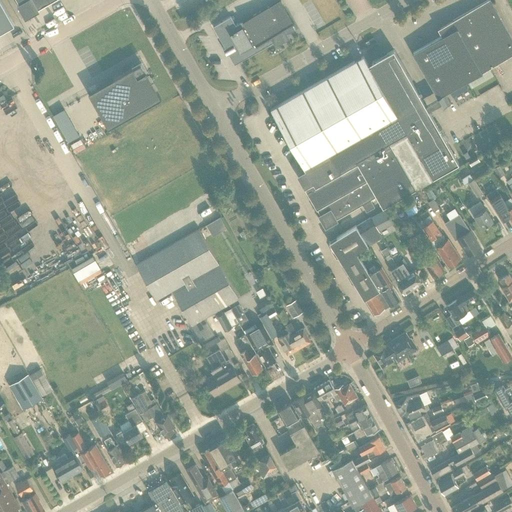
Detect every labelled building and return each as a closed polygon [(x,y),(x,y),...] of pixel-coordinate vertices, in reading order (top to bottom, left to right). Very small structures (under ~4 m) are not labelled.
[(0,0),(0,32),(14,24),(0,0)] [(26,18),(40,10),(39,8),(53,0),(17,0),(19,3),(17,4),(26,18)] [(280,0),(279,0),(236,25),(231,16),(213,26),(225,47),(223,49),(227,55),(229,54),(235,64),(274,41),(276,44),(288,37),(287,34),(295,29),(292,25),(294,24),(280,0)] [(446,93),(511,55),(511,38),(490,0),(488,0),(437,29),(441,37),(413,53),(438,97),(446,93)] [(394,49),(368,64),(364,56),(271,109),(305,169),(297,174),(322,216),(326,214),(327,216),(331,217),(332,216),(335,220),(362,204),(366,211),(375,206),(371,199),(377,196),(383,206),(459,163),(428,110),(425,104),(394,49)] [(89,93),(108,128),(161,98),(157,90),(146,71),(145,71),(141,64),(133,68),(133,67),(114,78),(89,93)] [(428,110),(441,102),(443,106),(451,101),(446,93),(438,97),(425,104),(428,110)] [(471,165),(480,161),(477,156),(469,161),(471,165)] [(494,169),(500,177),(505,174),(499,165),(494,169)] [(461,179),(464,185),(473,179),(470,173),(461,179)] [(479,176),(474,178),(476,181),(478,185),(483,182),(479,176)] [(478,185),(476,181),(474,178),(468,182),(477,197),(483,193),(478,185)] [(431,185),(426,188),(429,193),(434,190),(431,185)] [(505,222),(511,218),(511,220),(511,205),(509,208),(496,189),(487,195),(505,222)] [(395,207),(398,214),(416,205),(411,196),(401,201),(402,203),(395,207)] [(428,202),(434,211),(440,208),(434,199),(428,202)] [(485,208),(480,201),(469,209),(473,216),(475,215),(482,227),(493,220),(486,208),(485,208)] [(394,223),(385,208),(371,217),(380,231),(394,223)] [(458,237),(468,253),(481,245),(471,229),(470,229),(460,213),(445,222),(456,239),(458,237)] [(220,217),(206,225),(213,236),(227,228),(220,217)] [(371,217),(357,225),(356,225),(329,241),(345,267),(360,257),(358,253),(383,237),(371,217)] [(449,266),(461,258),(448,239),(446,240),(433,220),(423,227),(449,266)] [(412,237),(411,237),(411,236),(413,235),(408,226),(407,227),(406,227),(399,231),(405,242),(411,252),(418,247),(412,237)] [(214,334),(205,318),(239,298),(198,228),(136,264),(156,299),(172,290),(202,341),(214,334)] [(399,265),(393,255),(392,255),(388,248),(382,251),(392,268),(391,269),(397,280),(396,281),(405,294),(414,288),(399,265)] [(431,248),(426,251),(425,250),(416,256),(421,265),(425,262),(434,276),(445,269),(431,248)] [(414,269),(409,272),(397,252),(393,255),(399,265),(414,288),(423,283),(414,269)] [(370,273),(360,257),(345,267),(374,314),(390,304),(381,289),(380,289),(370,273)] [(263,268),(266,272),(275,266),(273,262),(263,268)] [(377,269),(370,273),(380,289),(381,289),(390,304),(399,298),(391,284),(392,283),(382,265),(377,268),(377,269)] [(510,302),(511,300),(511,278),(509,274),(500,279),(504,287),(502,288),(510,302)] [(472,289),(461,296),(458,298),(447,305),(452,313),(450,315),(454,320),(453,320),(456,325),(461,322),(458,317),(469,310),(466,305),(467,304),(466,302),(476,296),(472,289)] [(256,304),(262,313),(273,306),(268,297),(256,304)] [(294,317),(302,312),(295,300),(287,305),(294,317)] [(243,311),(240,304),(231,308),(235,316),(243,311)] [(220,314),(220,315),(217,316),(225,331),(222,333),(224,337),(242,327),(235,316),(231,308),(220,314)] [(492,323),(499,319),(495,310),(487,314),(492,323)] [(433,317),(440,327),(449,321),(441,311),(433,317)] [(505,327),(511,323),(504,311),(498,315),(505,327)] [(278,334),(266,314),(260,317),(272,338),(278,334)] [(286,328),(288,331),(289,331),(289,332),(288,332),(290,335),(294,342),(298,348),(307,344),(306,342),(310,340),(303,328),(296,332),(291,321),(285,325),(285,326),(286,328)] [(276,360),(269,347),(275,344),(263,323),(257,327),(255,324),(244,330),(246,333),(245,334),(257,354),(258,353),(266,366),(267,365),(269,366),(270,365),(271,363),(276,360)] [(491,334),(487,329),(485,325),(471,333),(477,342),(491,334)] [(463,326),(459,329),(454,332),(460,340),(469,335),(463,326)] [(280,331),(282,335),(278,338),(287,354),(298,348),(290,335),(288,332),(289,332),(289,331),(288,331),(286,328),(280,331)] [(386,347),(385,346),(374,353),(383,367),(394,360),(393,359),(396,358),(398,361),(418,348),(411,338),(410,338),(406,331),(387,343),(388,346),(386,347)] [(503,360),(511,356),(498,333),(485,341),(493,354),(498,351),(503,360)] [(464,339),(467,344),(472,341),(470,336),(464,339)] [(442,355),(453,348),(447,340),(437,346),(442,355)] [(210,370),(213,375),(206,379),(214,394),(240,379),(232,364),(228,366),(226,362),(227,361),(220,349),(207,356),(214,368),(210,370)] [(260,369),(262,368),(254,354),(250,357),(246,350),(241,353),(253,374),(257,371),(258,372),(260,370),(260,369)] [(33,380),(42,396),(52,390),(43,374),(33,380)] [(329,380),(322,384),(330,398),(334,395),(336,397),(340,395),(338,393),(337,393),(329,380)] [(340,395),(347,408),(356,402),(354,399),(358,396),(350,383),(344,386),(343,384),(336,388),(338,393),(340,395)] [(330,398),(322,384),(314,388),(330,417),(334,414),(332,411),(333,411),(326,400),(330,398)] [(503,385),(495,390),(504,405),(505,404),(511,414),(511,413),(511,387),(511,386),(505,389),(503,385)] [(315,427),(323,422),(321,418),(328,414),(314,390),(305,395),(305,394),(293,400),(302,415),(304,416),(308,414),(315,427)] [(419,394),(419,393),(407,396),(394,402),(401,415),(404,413),(406,418),(429,409),(427,403),(432,401),(427,390),(419,394)] [(473,395),(476,402),(487,397),(484,391),(473,395)] [(141,393),(131,399),(139,413),(141,412),(145,421),(153,416),(165,437),(174,432),(172,429),(175,427),(168,414),(164,416),(157,403),(149,408),(141,393)] [(473,395),(472,393),(466,395),(470,404),(476,402),(473,395)] [(104,394),(96,399),(101,409),(109,404),(104,394)] [(132,424),(133,426),(124,431),(122,429),(116,433),(120,442),(127,438),(129,442),(143,435),(136,424),(143,420),(135,408),(129,398),(123,401),(129,412),(125,414),(132,424)] [(295,426),(303,422),(291,402),(277,409),(286,424),(293,421),(295,426)] [(487,407),(492,415),(498,411),(494,403),(487,407)] [(344,409),(341,404),(335,408),(338,413),(344,409)] [(358,419),(371,412),(367,404),(345,416),(348,420),(356,416),(358,419)] [(443,410),(441,405),(441,404),(432,408),(434,413),(443,410)] [(417,414),(418,416),(405,423),(410,431),(428,421),(431,420),(426,410),(417,414)] [(79,411),(72,415),(78,425),(85,421),(79,411)] [(371,412),(358,419),(350,424),(352,428),(357,426),(356,425),(360,423),(362,427),(376,420),(371,412)] [(100,436),(110,431),(101,414),(91,420),(100,436)] [(427,432),(435,428),(436,431),(450,423),(446,415),(431,421),(431,420),(428,421),(410,431),(414,439),(427,432)] [(333,420),(336,425),(344,421),(341,416),(333,420)] [(20,431),(12,418),(7,421),(15,434),(20,431)] [(376,420),(362,427),(354,432),(357,438),(360,436),(361,438),(380,428),(376,420)] [(303,422),(295,426),(289,430),(297,444),(280,453),(288,468),(319,450),(303,422)] [(254,423),(245,428),(249,434),(245,436),(254,451),(261,447),(259,445),(264,442),(254,423)] [(478,428),(473,431),(471,426),(451,438),(454,442),(459,452),(484,439),(478,428)] [(499,432),(503,437),(510,433),(507,427),(499,432)] [(342,438),(347,435),(343,429),(338,432),(342,438)] [(442,429),(424,440),(419,443),(423,450),(421,451),(425,458),(444,448),(441,443),(448,439),(442,429)] [(0,434),(0,440),(2,444),(10,440),(6,432),(0,434)] [(13,437),(25,457),(33,452),(22,432),(13,437)] [(77,432),(72,436),(70,437),(80,451),(86,447),(77,432)] [(69,435),(67,436),(62,439),(67,449),(69,452),(76,449),(69,435)] [(376,452),(385,447),(379,435),(370,440),(370,441),(358,447),(362,453),(373,447),(376,452)] [(116,466),(125,461),(109,436),(103,440),(108,449),(106,450),(116,466)] [(218,443),(229,462),(230,465),(233,463),(237,471),(244,467),(227,438),(218,443)] [(345,444),(348,450),(358,444),(355,439),(345,444)] [(229,462),(218,443),(210,448),(221,467),(229,462)] [(460,453),(458,454),(431,469),(436,477),(452,468),(449,464),(455,461),(457,465),(475,455),(474,454),(480,451),(476,444),(460,453)] [(94,445),(89,448),(80,454),(89,468),(95,465),(101,475),(110,470),(94,445)] [(221,485),(228,481),(226,477),(223,472),(220,467),(209,448),(201,453),(216,479),(217,479),(221,485)] [(349,453),(347,448),(337,453),(339,458),(349,453)] [(358,467),(372,459),(368,452),(354,460),(358,467)] [(263,478),(278,470),(269,453),(254,462),(263,478)] [(61,464),(53,468),(61,482),(83,469),(75,456),(68,459),(65,454),(58,459),(61,464)] [(390,477),(388,474),(397,469),(391,458),(382,463),(376,466),(379,472),(377,473),(382,481),(390,477)] [(353,459),(352,459),(333,469),(333,470),(353,506),(373,495),(372,495),(352,459),(353,459)] [(370,469),(367,463),(358,467),(362,474),(370,469)] [(219,496),(213,486),(208,477),(205,480),(196,464),(186,469),(200,493),(200,494),(205,504),(209,502),(219,496)] [(465,473),(469,471),(466,465),(438,481),(445,494),(458,486),(454,479),(465,473)] [(4,471),(10,482),(19,476),(13,466),(7,469),(4,471)] [(477,480),(490,472),(487,466),(473,473),(477,480)] [(231,467),(223,471),(233,488),(234,487),(238,494),(254,486),(250,478),(241,483),(237,476),(236,476),(231,467)] [(3,471),(0,473),(0,472),(0,511),(18,511),(14,504),(17,503),(6,483),(9,481),(3,471)] [(496,480),(497,482),(469,498),(469,497),(452,507),(455,511),(465,511),(474,507),(503,490),(507,487),(502,471),(495,475),(493,473),(479,482),(482,488),(496,480)] [(194,494),(181,472),(170,479),(173,485),(170,487),(174,493),(179,503),(194,494)] [(391,495),(406,487),(400,476),(391,481),(385,484),(391,495)] [(27,479),(16,485),(21,496),(22,495),(25,499),(22,501),(28,511),(35,511),(43,508),(35,494),(31,496),(29,492),(33,489),(27,479)] [(148,491),(159,511),(184,511),(181,505),(179,503),(174,493),(174,494),(166,481),(166,482),(151,491),(150,490),(148,491)] [(381,493),(377,486),(371,489),(375,496),(381,493)] [(220,496),(228,511),(243,511),(245,511),(233,489),(220,496)] [(296,501),(289,504),(288,505),(291,511),(306,511),(300,499),(296,490),(291,493),(296,501)] [(395,503),(388,507),(390,511),(404,511),(416,505),(410,494),(401,499),(395,503)] [(378,511),(381,511),(373,496),(361,502),(363,507),(366,511),(378,511)] [(496,511),(500,511),(511,505),(511,502),(509,496),(493,505),(496,511)] [(148,511),(140,497),(129,503),(130,504),(134,511),(148,511)] [(285,507),(278,510),(277,511),(291,511),(288,505),(289,504),(285,497),(280,499),(285,507)] [(207,511),(204,505),(202,502),(185,511),(207,511)] [(215,511),(209,502),(205,504),(204,505),(208,511),(215,511)] [(242,506),(245,511),(253,506),(251,502),(242,506)] [(273,511),(277,511),(278,510),(274,503),(269,505),(273,511)]
